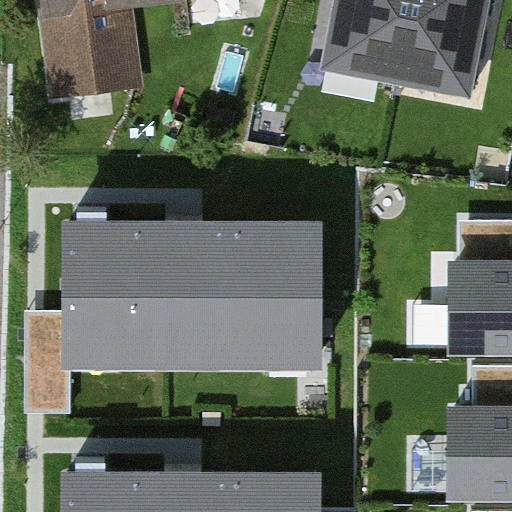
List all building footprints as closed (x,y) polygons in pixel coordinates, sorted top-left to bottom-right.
[(49,0),(61,93),(140,83),(130,0),(49,0)] [(490,0),(337,0),(324,66),(472,94),(490,0)] [(320,215),(70,214),(69,350),(320,351),(320,215)] [(511,219),(474,219),(474,264),(455,264),(455,343),(511,343),(511,219)] [(511,364),(475,364),(475,409),(456,409),(456,488),(511,488),(511,364)] [(321,511),(322,466),(71,465),(70,511),(321,511)]
